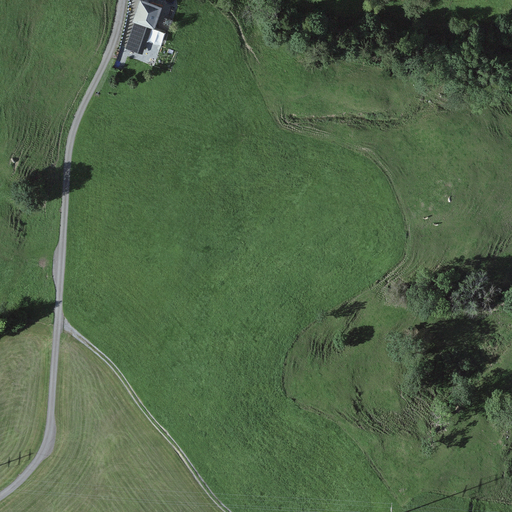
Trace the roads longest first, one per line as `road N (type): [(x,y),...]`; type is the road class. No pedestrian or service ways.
road 1 (track): [(121,0),(109,52),(67,152),(46,446),(0,496)]
road 2 (track): [(57,314),(119,371),(229,511)]
